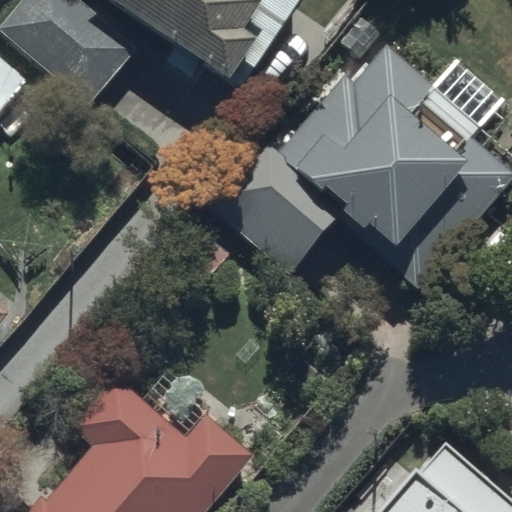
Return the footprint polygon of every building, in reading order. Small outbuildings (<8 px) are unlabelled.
[(139,47),(79,0),(21,0),(0,27),(0,32),(94,105),(139,47)] [(109,0),(223,74),(247,36),(232,26),(249,0),(109,0)] [(254,137),(202,205),(288,273),(328,222),(416,291),(508,173),(463,138),(496,97),(450,61),(431,87),(379,46),(350,84),(338,75),(276,154),(254,137)] [(0,107),(25,81),(0,57),(0,107)] [(187,434),(115,375),(71,429),(91,446),(44,504),(38,499),(28,511),(203,511),(248,457),(200,418),(187,434)] [(409,469),(372,511),(511,511),(511,504),(440,443),(414,473),(409,469)]
